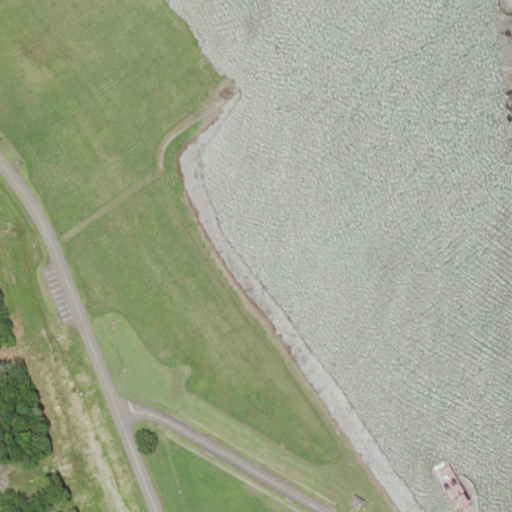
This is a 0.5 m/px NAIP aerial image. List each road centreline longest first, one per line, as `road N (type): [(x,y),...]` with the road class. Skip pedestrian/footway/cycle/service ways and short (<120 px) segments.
road 1 (residential): [(151,511),(67,280),(43,225),(0,161)]
road 2 (residential): [(115,412),(143,410),(184,429),(324,511)]
